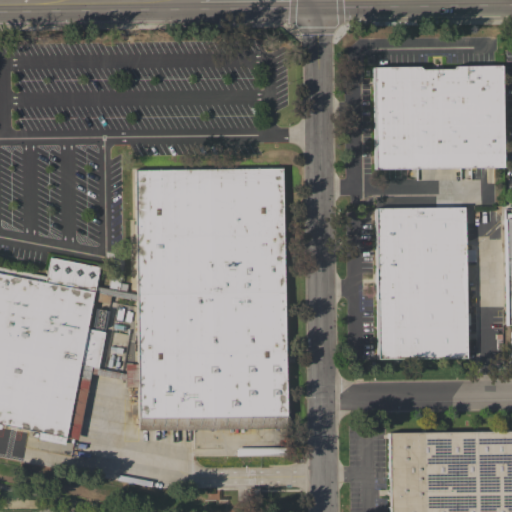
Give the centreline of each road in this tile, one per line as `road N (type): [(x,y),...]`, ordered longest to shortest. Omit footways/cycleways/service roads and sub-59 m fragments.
road 1 (residential): [(318,0),(325,511)]
road 2 (residential): [(325,391),(511,390)]
road 3 (tertiary): [(33,3),(200,1)]
